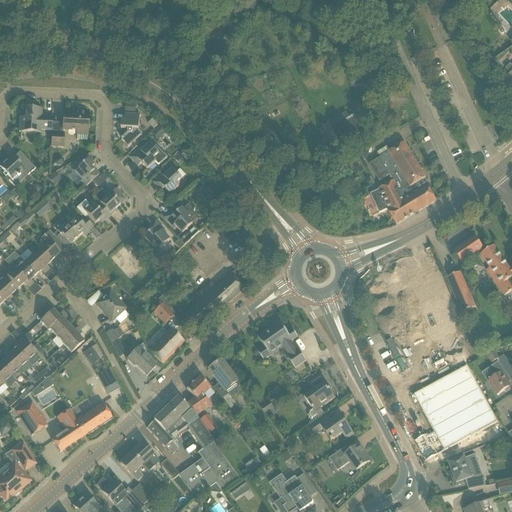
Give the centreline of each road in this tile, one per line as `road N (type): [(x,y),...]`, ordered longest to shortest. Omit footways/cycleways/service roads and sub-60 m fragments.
road 1 (residential): [(61,281),(141,212),(141,195),(107,158),(102,100),(11,94),(0,106)]
road 2 (residential): [(32,511),(251,311)]
road 3 (tertiary): [(275,212),(179,103),(94,60)]
road 4 (tertiary): [(404,492),(398,448),(344,343)]
road 5 (unclassified): [(469,196),(402,56)]
road 6 (unclassified): [(497,172),(437,31)]
